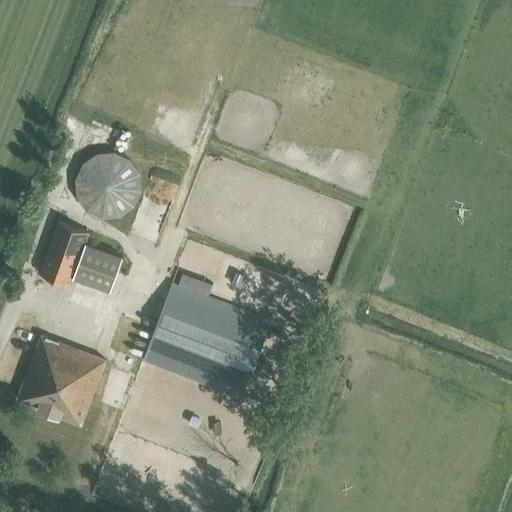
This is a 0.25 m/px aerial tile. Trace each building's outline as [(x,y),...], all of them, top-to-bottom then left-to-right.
[(262,0),(124,0),(88,97),(209,143),(262,0)] [(139,178),(138,171),(137,166),(134,161),(129,156),(124,152),(119,150),(115,149),(109,148),(105,149),(98,151),(93,154),(89,157),(86,161),(83,166),(81,172),(80,178),(81,184),(82,189),(85,194),(88,198),(92,201),(98,205),(104,207),(108,207),(114,207),(120,206),(126,203),(130,199),(134,195),(137,189),(138,184),(139,178)] [(120,258),(85,245),(90,232),(59,221),(40,273),(71,284),(73,277),(108,290),(120,258)] [(173,285),(156,329),(123,316),(110,349),(135,359),(137,355),(244,397),(272,323),(173,285)] [(18,399),(81,424),(107,359),(44,334),(18,399)]
